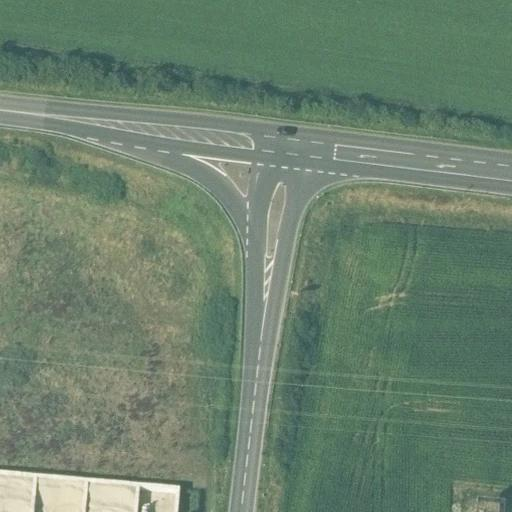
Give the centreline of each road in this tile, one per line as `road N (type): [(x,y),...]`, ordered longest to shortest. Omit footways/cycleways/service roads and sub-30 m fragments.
road 1 (secondary): [(58,129),(199,178),(246,225),(264,277)]
road 2 (secondary): [(277,152),(511,180)]
road 3 (unclassified): [(264,277),(239,511)]
road 4 (secondary): [(58,129),(277,152)]
road 5 (unclassified): [(277,152),(264,277)]
